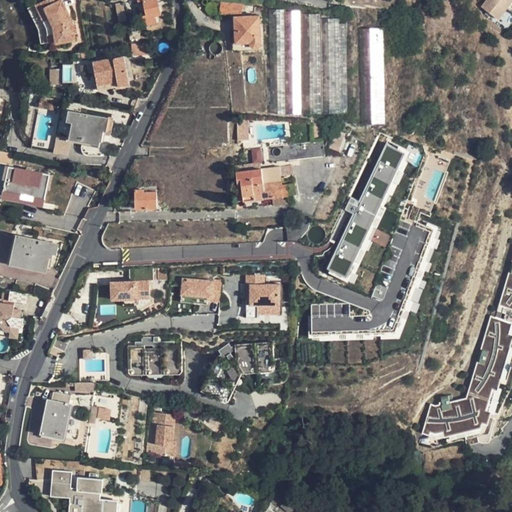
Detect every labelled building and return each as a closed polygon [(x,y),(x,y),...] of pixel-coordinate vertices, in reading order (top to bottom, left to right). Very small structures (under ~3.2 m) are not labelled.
[(56,0),(36,0),(35,1),(46,27),(49,40),(49,41),(69,39),(65,19),(56,0)] [(144,13),(143,15),(146,24),(157,21),(155,15),(161,14),(157,0),(138,0),(139,1),(141,1),(144,13)] [(505,0),(484,0),(481,4),(492,15),(505,0)] [(43,41),(49,40),(46,27),(35,1),(29,3),(40,27),(43,41)] [(221,11),(239,14),(241,3),(222,1),(221,11)] [(120,22),(122,22),(126,21),(121,3),(116,4),(120,22)] [(269,10),(270,112),(290,113),(347,113),(346,24),(346,23),(339,22),(339,18),(320,18),(320,13),(319,13),(299,13),(299,11),(285,11),(284,10),(284,9),(270,9),(269,10)] [(259,14),(242,15),(242,25),(235,25),(237,47),(260,47),(259,14)] [(362,123),(385,122),(382,29),(360,29),(362,123)] [(150,42),(133,44),(133,55),(151,53),(150,42)] [(94,61),(98,85),(117,81),(118,86),(128,84),(124,57),(94,61)] [(62,83),(61,69),(51,69),(51,83),(62,83)] [(44,96),(43,106),(59,108),(60,98),(44,96)] [(83,137),(100,140),(102,130),(110,131),(112,119),(71,111),(69,119),(73,121),(71,138),(83,140),(83,137)] [(250,119),(238,119),(239,139),(250,138),(250,119)] [(328,147),(338,150),(343,137),(333,133),(328,147)] [(68,154),(73,138),(59,135),(55,151),(68,154)] [(320,140),(268,147),(270,163),(322,156),(320,140)] [(385,142),(327,267),(345,275),(403,151),(385,142)] [(335,152),(329,150),(326,158),(332,159),(335,152)] [(47,186),(50,173),(12,165),(9,178),(7,190),(45,197),(47,186)] [(245,200),(272,197),(282,196),(282,189),(279,166),(239,171),(237,171),(238,185),(241,184),(244,199),(245,200)] [(287,177),(290,195),(298,194),(295,176),(287,177)] [(135,208),(157,207),(156,190),(144,191),(143,188),(135,188),(135,208)] [(287,189),(282,189),(282,196),(272,197),(274,204),(289,203),(287,189)] [(43,205),(45,197),(7,190),(5,197),(43,205)] [(45,268),(48,257),(51,242),(18,235),(12,260),(45,268)] [(58,243),(51,242),(48,257),(52,257),(53,253),(56,253),(58,243)] [(437,407),(430,404),(421,435),(437,437),(482,425),(511,329),(511,258),(495,318),(489,316),(465,397),(437,407)] [(245,284),(248,283),(249,304),(257,303),(257,314),(281,314),(280,283),(265,283),(264,275),(244,275),(245,284)] [(222,280),(181,277),(180,294),(208,297),(207,301),(220,302),(222,280)] [(149,279),(109,281),(110,299),(149,297),(149,279)] [(27,292),(10,290),(8,300),(26,302),(27,292)] [(15,303),(1,301),(0,306),(0,323),(5,330),(10,330),(9,336),(17,337),(19,326),(22,327),(23,324),(23,316),(21,316),(22,310),(19,310),(19,308),(14,307),(15,303)] [(217,356),(203,388),(226,399),(240,372),(275,370),(272,341),(235,344),(217,356)] [(180,342),(127,344),(128,375),(182,372),(180,342)] [(111,378),(110,350),(83,350),(84,373),(93,373),(94,379),(111,378)] [(52,390),(51,396),(68,400),(69,393),(52,390)] [(99,406),(118,409),(119,399),(101,396),(99,406)] [(42,432),(45,433),(62,436),(69,403),(49,399),(42,432)] [(112,409),(95,407),(93,419),(110,421),(112,409)] [(172,442),(173,426),(169,426),(170,414),(158,413),(155,454),(174,456),(176,442),(172,442)] [(95,491),(100,491),(100,478),(78,476),(77,488),(71,487),(70,481),(52,480),(51,491),(73,493),(73,496),(72,511),(98,511),(99,503),(95,503),(95,491)] [(303,505),(296,500),(291,505),(299,510),(303,505)] [(289,511),(292,507),(285,502),(282,507),(289,511)]
